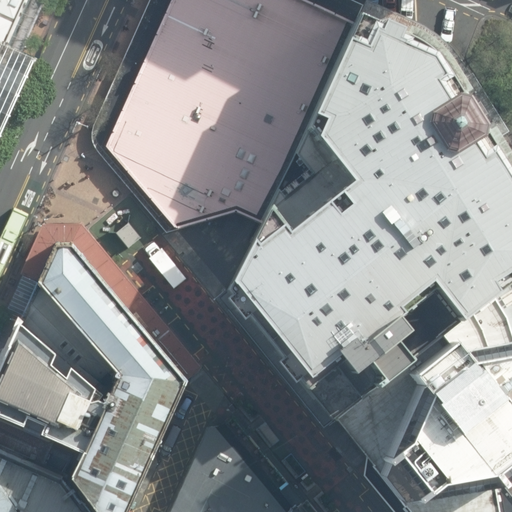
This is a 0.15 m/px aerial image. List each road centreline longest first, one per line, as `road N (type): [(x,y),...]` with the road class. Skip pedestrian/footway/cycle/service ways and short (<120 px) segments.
road 1 (unclassified): [(146,258),(356,511)]
road 2 (secondary): [(0,242),(106,0)]
